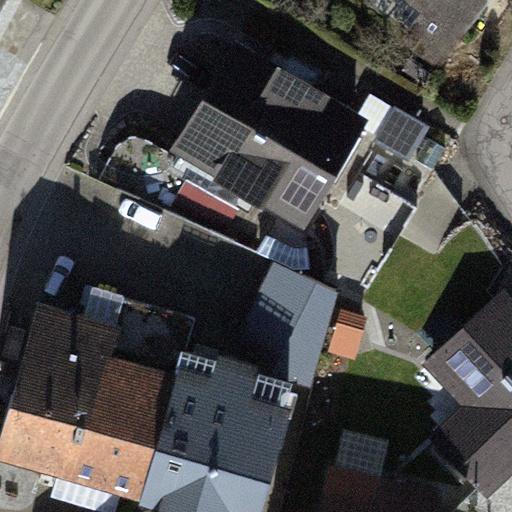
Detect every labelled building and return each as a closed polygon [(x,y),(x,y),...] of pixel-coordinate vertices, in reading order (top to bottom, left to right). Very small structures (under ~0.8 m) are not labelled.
[(400,0),(467,44),(496,0),(400,0)] [(373,121),(238,44),(176,151),(312,228),(373,121)] [(350,294),(275,262),(239,344),(314,377),(350,294)] [(464,394),(428,426),(493,498),(511,481),(511,286),(432,359),(464,394)] [(132,323),(46,300),(3,455),(174,501),(170,511),(268,511),(299,402),(269,393),(277,364),(223,350),(218,368),(188,360),(185,370),(123,354),(132,323)] [(318,511),(435,511),(441,488),(328,465),(318,511)]
